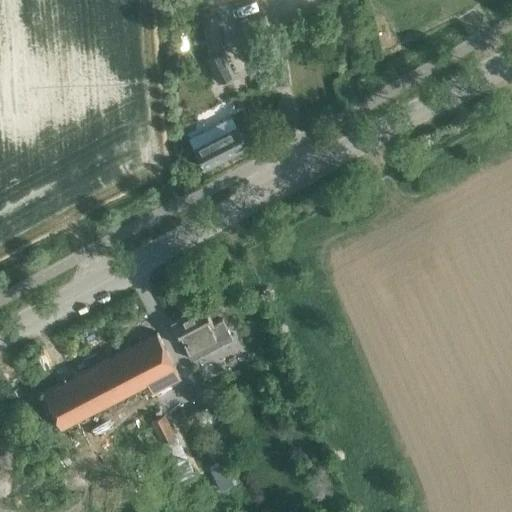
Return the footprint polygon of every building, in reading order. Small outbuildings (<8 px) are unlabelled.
[(233,73),(222,50),(216,15),(202,17),(209,57),(206,58),(218,80),(233,73)] [(189,139),(203,168),(246,146),(231,117),(189,139)] [(205,306),(173,322),(187,350),(219,334),(205,306)] [(158,334),(42,393),(60,427),(147,382),(153,393),(181,379),(158,334)] [(204,429),(216,423),(207,405),(195,411),(204,429)] [(194,472),(164,412),(150,419),(180,479),(194,472)] [(230,443),(224,431),(205,441),(212,453),(230,443)] [(89,490),(100,511),(118,511),(102,483),(89,490)]
